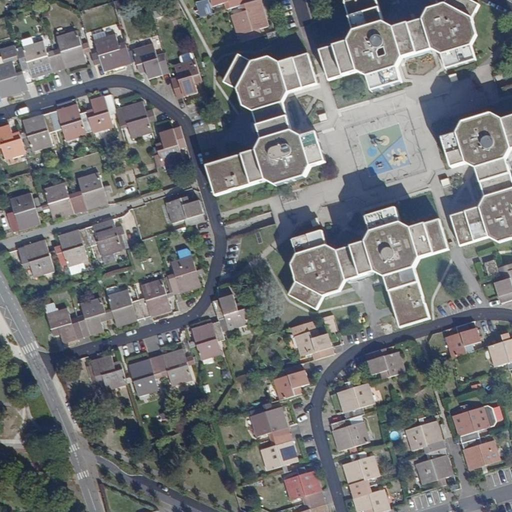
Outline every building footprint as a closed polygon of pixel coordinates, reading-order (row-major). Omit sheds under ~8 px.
[(213,14),(208,0),(205,0),(196,3),(200,17),(213,14)] [(242,5),(246,4),(244,0),(211,0),(214,7),(226,3),(228,10),(242,5)] [(260,30),(269,27),(263,6),(262,7),(260,0),(246,4),(242,5),(244,12),(232,16),(238,36),(240,36),(242,43),(262,36),(260,30)] [(476,61),(472,46),(478,35),(473,19),(480,6),(469,0),(447,0),(445,5),(429,10),(431,17),(387,31),(377,0),(345,0),(355,32),(350,42),(321,51),(329,81),(359,72),(369,77),(373,92),(402,83),(396,61),(440,47),(447,69),(476,61)] [(269,40),(277,38),(275,31),(267,34),(267,35),(269,40)] [(66,69),(87,62),(84,53),(83,50),(82,46),(78,32),(57,38),(60,50),(54,52),(59,70),(66,68),(66,69)] [(125,65),(131,63),(126,45),(119,47),(116,35),(106,38),(104,32),(94,35),(97,46),(100,55),(93,58),(95,65),(102,63),(104,72),(125,66),(125,65)] [(53,72),(59,70),(54,52),(47,54),(43,42),(23,48),(27,62),(21,64),(23,72),(30,70),(32,79),(53,73),(53,72)] [(163,74),(169,72),(164,54),(157,56),(154,44),(133,50),(139,70),(146,68),(149,79),(163,75),(163,74)] [(0,48),(0,50),(2,60),(4,64),(12,62),(18,60),(14,45),(0,48)] [(312,167),(326,163),(317,134),(295,140),(282,95),(318,84),(309,55),(280,64),(270,58),(253,63),(240,56),(226,84),(239,90),(244,107),(252,105),(265,149),(208,167),(216,196),(267,181),(277,186),(306,178),(312,167)] [(28,90),(27,87),(23,72),(17,74),(12,62),(4,64),(2,60),(0,60),(0,94),(1,99),(22,93),(22,92),(28,90)] [(195,82),(202,80),(196,60),(175,66),(179,79),(172,80),(177,98),(184,96),(185,97),(198,93),(195,82)] [(94,134),(114,127),(110,115),(117,113),(117,111),(112,95),(105,97),(105,96),(91,101),(94,112),(88,114),(90,122),(94,134)] [(153,133),(150,123),(148,119),(155,116),(154,111),(146,113),(143,102),(123,108),(123,109),(117,111),(117,113),(122,129),(128,127),(132,139),(153,133)] [(66,142),(87,136),(83,124),(90,122),(88,114),(87,112),(80,114),(78,105),(57,111),(57,112),(51,114),(56,132),(63,130),(66,142)] [(33,152),(53,146),(50,134),(56,132),(51,114),(44,116),(44,115),(23,121),(27,133),(28,137),(33,152)] [(511,175),(505,152),(511,149),(511,117),(503,120),(493,115),(464,124),(459,134),(444,138),(453,168),(475,162),(489,205),(452,216),(462,247),(490,238),(500,243),(511,239),(511,175)] [(5,161),(27,154),(22,139),(21,135),(20,134),(13,136),(10,125),(0,128),(0,148),(2,148),(5,161)] [(127,128),(121,129),(125,141),(131,140),(127,128)] [(180,148),(187,146),(181,128),(175,130),(174,129),(161,134),(164,145),(157,147),(163,167),(184,161),(180,148)] [(82,212),(109,204),(106,194),(105,192),(104,187),(100,173),(79,180),(82,192),(76,194),(82,212)] [(75,214),(82,212),(76,194),(70,196),(66,184),(45,190),(49,204),(42,206),(44,210),(44,213),(51,211),(54,221),(75,215),(75,214)] [(42,224),(38,215),(38,212),(36,208),(32,194),(11,200),(14,213),(8,214),(13,232),(19,231),(20,231),(42,224)] [(187,226),(205,221),(203,215),(204,215),(200,201),(189,204),(187,197),(166,204),(172,224),(186,220),(187,226)] [(421,258),(450,250),(441,220),(411,229),(402,224),(397,210),(368,219),(374,240),(330,254),(324,233),(294,241),(298,255),(293,266),(298,281),(291,296),(317,311),(324,297),(342,291),(340,284),(384,270),(401,328),(431,320),(416,269),(421,258)] [(123,251),(122,247),(118,236),(122,235),(125,234),(123,228),(116,230),(113,220),(93,226),(93,227),(87,229),(92,247),(99,245),(102,258),(123,251)] [(68,268),(89,262),(85,249),(92,247),(87,229),(80,231),(80,230),(59,236),(62,247),(55,248),(57,255),(64,253),(68,268)] [(35,278),(55,272),(51,257),(49,250),(46,240),(25,246),(25,248),(19,250),(24,267),(31,265),(35,278)] [(202,287),(199,278),(198,275),(197,270),(191,251),(187,247),(178,250),(181,260),(172,263),(175,275),(169,277),(173,292),(174,295),(181,293),(202,287)] [(51,257),(57,255),(55,248),(49,250),(51,257)] [(489,277),(500,274),(498,268),(496,260),(485,263),(489,277)] [(511,270),(504,273),(506,280),(495,283),(499,297),(501,297),(502,303),(511,300),(511,270)] [(151,317),(172,311),(169,301),(168,299),(167,294),(163,280),(142,286),(146,298),(139,300),(144,318),(151,316),(151,317)] [(138,320),(144,318),(139,300),(133,302),(129,290),(108,296),(112,308),(115,318),(118,327),(138,321),(138,320)] [(229,331),(250,325),(244,304),(237,306),(234,295),(220,299),(220,300),(214,302),(218,317),(219,320),(225,318),(229,331)] [(90,336),(104,331),(101,322),(101,320),(108,318),(105,311),(102,298),(81,305),(85,317),(78,319),(84,337),(90,335),(90,336)] [(57,310),(55,304),(45,307),(47,312),(47,313),(47,315),(58,312),(57,310)] [(108,320),(115,318),(112,308),(105,311),(108,318),(108,320)] [(77,339),(84,337),(78,319),(72,321),(68,309),(58,312),(47,315),(54,336),(61,334),(64,344),(77,340),(77,339)] [(202,360),(222,354),(218,342),(225,340),(219,322),(213,324),(212,323),(192,329),(196,341),(198,346),(202,360)] [(295,337),(315,330),(317,330),(314,322),(293,328),(295,337)] [(471,346),(472,345),(482,343),(478,329),(477,329),(475,322),(456,327),(458,334),(446,338),(453,358),(472,352),(471,346)] [(316,361),(334,355),(332,348),(333,348),(328,334),(317,337),(315,330),(295,337),(301,357),(314,353),(316,361)] [(511,340),(489,347),(495,367),(508,363),(510,370),(511,369),(511,340)] [(173,387),(193,380),(189,368),(187,359),(184,349),(163,355),(163,356),(157,358),(162,376),(169,374),(173,387)] [(386,378),(406,372),(400,352),(387,355),(385,349),(367,354),(369,361),(373,375),(384,372),(386,378)] [(126,380),(126,378),(122,365),(115,367),(111,356),(98,360),(98,361),(92,363),(92,366),(97,380),(103,378),(107,391),(128,384),(126,380)] [(194,357),(187,359),(189,368),(196,366),(194,357)] [(139,397),(159,391),(156,378),(162,376),(157,358),(150,360),(150,359),(129,366),(133,378),(134,382),(139,397)] [(284,364),(286,369),(297,366),(296,360),(284,364)] [(298,388),(310,384),(305,371),(304,371),(302,364),(297,366),(286,369),(285,370),(287,376),(274,380),(280,400),(300,394),(298,388)] [(92,382),(97,380),(92,366),(88,367),(92,382)] [(347,390),(354,388),(352,381),(346,383),(347,390)] [(363,407),(375,404),(369,383),(354,388),(347,390),(338,393),(344,414),(345,414),(347,420),(350,419),(362,415),(365,414),(363,407)] [(272,440),(290,434),(288,428),(289,428),(283,407),(273,410),(270,403),(266,405),(267,412),(265,412),(264,408),(251,412),(252,417),(258,437),(270,434),(272,440)] [(480,437),(478,431),(491,428),(494,426),(497,422),(493,408),(488,406),(470,411),(465,412),(453,416),(460,437),(461,437),(463,443),(480,437)] [(352,425),(364,422),(362,415),(350,419),(352,425)] [(356,447),(370,443),(364,422),(352,425),(350,419),(347,420),(339,422),(332,424),(334,431),(333,431),(339,452),(351,448),(356,447)] [(427,454),(445,449),(443,442),(444,441),(438,421),(406,431),(412,451),(425,447),(427,454)] [(287,465),(299,462),(293,441),(292,441),(290,434),(272,440),(274,447),(262,451),(268,471),(282,467),(287,465)] [(486,466),(501,462),(495,441),(482,444),(480,437),(463,443),(465,450),(464,450),(470,471),(482,467),(486,466)] [(448,477),(454,475),(448,455),(447,455),(445,449),(427,454),(429,461),(417,464),(423,485),(441,479),(444,478),(448,477)] [(370,487),(368,480),(381,476),(375,455),(368,457),(366,451),(358,454),(354,455),(351,456),(353,462),(344,465),(349,486),(350,485),(352,492),(370,487)] [(509,469),(498,472),(501,482),(511,479),(509,469)] [(305,504),(323,498),(321,491),(322,491),(316,471),(304,474),(300,475),(285,480),(291,501),(303,497),(305,504)] [(369,511),(384,511),(391,510),(385,490),(372,493),(370,487),(352,492),(354,498),(353,499),(357,511),(360,511),(369,509),(369,511)] [(438,492),(409,497),(410,508),(440,504),(438,492)] [(328,511),(326,504),(325,505),(323,498),(305,504),(307,510),(301,511),(328,511)]
